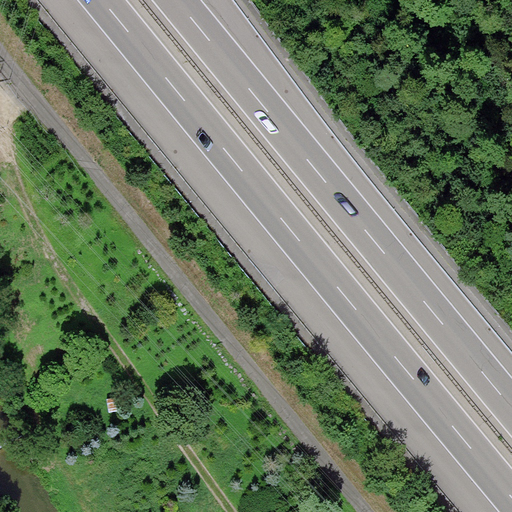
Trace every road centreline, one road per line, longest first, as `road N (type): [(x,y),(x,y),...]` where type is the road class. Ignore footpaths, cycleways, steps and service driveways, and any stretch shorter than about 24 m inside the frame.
road 1 (motorway): [(96,0),(511,503)]
road 2 (track): [(374,511),(0,52)]
road 3 (motorway): [(511,416),(174,0)]
